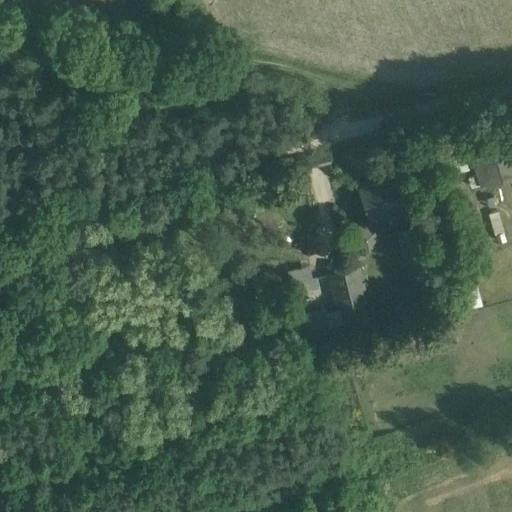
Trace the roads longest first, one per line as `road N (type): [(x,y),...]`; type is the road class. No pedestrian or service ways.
road 1 (track): [(0,204),(395,121)]
road 2 (track): [(395,121),(511,94)]
